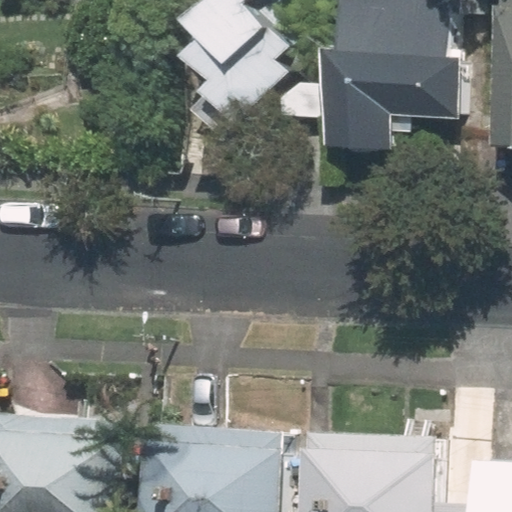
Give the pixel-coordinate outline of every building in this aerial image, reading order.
[(322,56),(325,0),(250,0),(210,37),(228,57),(209,76),(228,95),(220,101),(223,104),(214,113),(240,141),(248,133),(252,136),(307,85),(297,73),(311,60),(307,55),(322,56)] [(478,57),(480,0),(369,0),(368,50),(352,50),(348,148),(410,150),(412,113),(478,116),(480,57),(478,57)] [(471,122),(469,184),(505,186),(508,124),(471,122)] [(226,441),(228,385),(197,383),(195,441),(180,441),(179,460),(170,460),(167,511),(297,511),(299,465),(296,465),(296,444),(226,441)] [(137,444),(137,428),(16,423),(14,439),(3,439),(0,502),(0,511),(139,511),(142,444),(137,444)] [(490,511),(491,507),(458,506),(460,453),(457,453),(457,438),(339,433),(339,448),(333,448),(330,511),(490,511)] [(511,511),(511,463),(494,463),(492,511),(511,511)]
